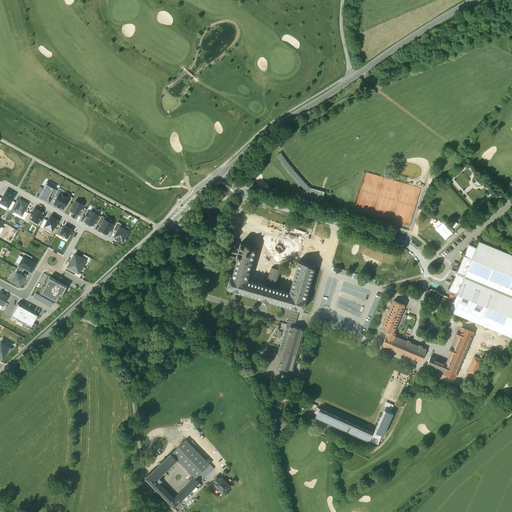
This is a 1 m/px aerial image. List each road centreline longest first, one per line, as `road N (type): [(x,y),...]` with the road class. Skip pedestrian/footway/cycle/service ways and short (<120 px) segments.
road 1 (unclassified): [(94,291),(266,132),(475,0)]
road 2 (track): [(290,389),(278,414),(372,460),(387,448),(423,369)]
road 3 (track): [(355,76),(511,189)]
road 4 (track): [(161,229),(0,139)]
